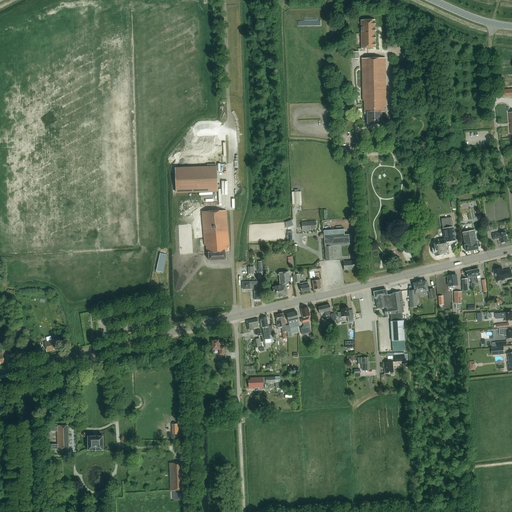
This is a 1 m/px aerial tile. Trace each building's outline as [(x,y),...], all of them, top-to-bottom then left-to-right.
[(375,19),(361,20),(361,28),(362,34),(362,40),(362,44),(362,48),(376,48),(376,43),(376,35),(375,24),(375,19)] [(362,58),(362,64),(363,100),(365,100),(365,112),(368,112),(368,123),(381,122),(381,112),(385,112),(385,106),(387,106),(386,57),(362,58)] [(207,166),(175,167),(176,192),(216,191),(215,165),(215,164),(207,164),(207,166)] [(301,204),(301,191),(298,192),(298,189),(294,190),(294,192),(292,192),(292,204),(301,204)] [(227,246),(229,246),(226,209),(202,211),(204,240),(204,245),(206,245),(206,252),(208,252),(209,260),(226,259),(225,251),(228,250),(227,246)] [(441,220),(443,229),(444,239),(438,240),(439,243),(434,243),(435,248),(432,248),(433,254),(435,253),(436,256),(437,257),(440,257),(441,255),(449,254),(448,248),(447,248),(446,242),(455,240),(452,218),(441,220)] [(315,228),(316,228),(316,221),(302,222),(303,230),(315,230),(315,228)] [(324,231),(326,261),(342,260),(341,246),(350,245),(349,235),(345,235),(345,230),(343,230),(343,226),(337,227),(337,230),(324,231)] [(466,252),(478,249),(477,243),(476,243),(474,230),(463,232),(465,245),(466,252)] [(501,243),(508,242),(506,232),(500,233),(499,232),(493,234),(494,239),(500,238),(501,243)] [(167,255),(160,253),(156,271),(163,272),(167,255)] [(344,261),(344,263),(345,270),(357,270),(356,261),(344,261)] [(502,268),(494,270),(494,271),(493,272),(494,274),(495,275),(497,281),(505,279),(505,278),(511,276),(511,275),(511,269),(503,271),(502,268)] [(475,283),(478,283),(477,276),(480,275),(479,269),(472,270),(473,273),(475,282),(475,283)] [(475,282),(473,273),(472,270),(466,272),(467,278),(471,278),(472,283),(475,282)] [(285,285),(290,284),(289,272),(279,272),(280,285),(273,287),(275,298),(287,295),(285,285)] [(457,286),(457,285),(456,274),(447,275),(448,286),(457,286)] [(320,285),(321,285),(320,280),(318,280),(318,278),(314,279),(314,281),(312,281),(314,290),(321,288),(320,285)] [(416,294),(428,291),(430,299),(436,298),(434,288),(428,290),(426,280),(413,283),(414,290),(409,291),(410,308),(417,307),(416,294)] [(243,289),(254,289),(258,289),(257,281),(243,282),(243,289)] [(254,289),(254,300),(262,300),(261,281),(257,281),(258,289),(254,289)] [(299,284),(301,292),(310,290),(308,282),(299,284)] [(386,289),(374,292),(375,298),(376,298),(378,309),(384,307),(384,315),(385,315),(387,315),(391,315),(391,314),(402,312),(403,312),(404,312),(402,291),(392,293),(392,294),(387,294),(386,289)] [(322,306),(318,307),(319,313),(324,312),(325,316),(330,315),(329,313),(331,312),(330,305),(325,306),(325,305),(322,306)] [(302,314),(302,317),(303,317),(303,318),(301,319),(302,323),(303,322),(304,326),(302,327),(300,328),(302,334),(311,332),(309,321),(310,321),(309,316),(310,316),(308,307),(301,309),(302,314)] [(354,321),(353,314),(353,309),(349,310),(348,307),(341,308),(342,312),(340,312),(341,317),(346,316),(346,317),(347,317),(348,322),(354,321)] [(297,311),(286,314),(288,321),(290,328),(291,331),(287,331),(288,337),(292,337),(292,334),(299,332),(298,326),(300,326),(298,319),(297,311)] [(403,320),(403,312),(391,314),(391,315),(391,321),(392,341),(405,340),(404,320),(403,320)] [(506,318),(506,321),(511,320),(511,312),(506,313),(502,313),(495,313),(496,319),(504,318),(506,318)] [(279,314),(276,315),(277,321),(276,321),(277,327),(280,327),(286,326),(284,314),(283,313),(282,313),(281,313),(280,314),(279,314)] [(272,329),(269,329),(269,326),(268,326),(267,317),(261,318),(262,327),(263,331),(263,332),(264,340),(270,339),(270,335),(272,335),(272,329)] [(257,318),(247,321),(249,331),(254,329),(255,334),(256,335),(261,334),(261,332),(257,318)] [(511,330),(509,331),(509,328),(499,329),(500,335),(503,335),(504,336),(506,336),(506,339),(511,338),(511,330)] [(59,347),(61,347),(59,340),(57,341),(56,339),(44,341),(47,352),(59,349),(59,347)] [(219,349),(219,354),(225,354),(224,346),(219,346),(219,340),(212,340),(212,349),(219,349)] [(504,347),(491,348),(492,355),(504,354),(504,347)] [(362,370),(369,370),(369,363),(368,363),(368,357),(358,358),(358,363),(362,362),(362,370)] [(393,362),(384,362),(385,373),(394,372),(393,362)] [(275,377),(263,377),(251,378),(251,380),(249,380),(249,386),(251,386),(251,388),(263,387),(263,383),(266,383),(275,382),(275,377)] [(68,425),(57,425),(57,427),(51,427),(51,431),(57,431),(57,444),(51,444),(51,449),(58,448),(58,450),(69,449),(68,425)] [(103,436),(88,436),(88,450),(103,450),(103,436)] [(184,461),(169,462),(169,467),(173,467),(173,480),(170,480),(170,490),(185,490),(184,461)]
